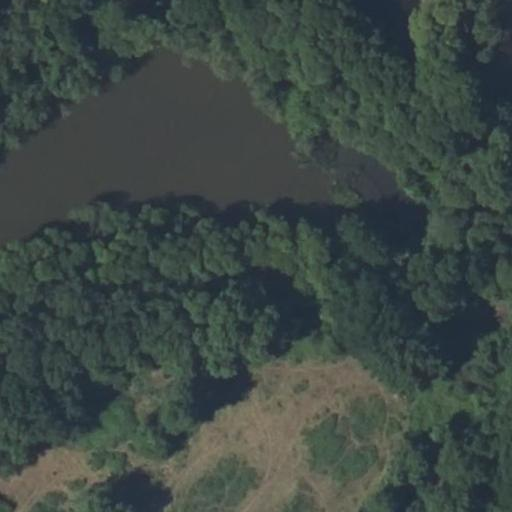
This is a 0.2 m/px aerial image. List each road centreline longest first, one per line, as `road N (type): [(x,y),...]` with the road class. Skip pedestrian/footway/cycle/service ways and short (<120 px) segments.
road 1 (track): [(511,300),(72,327),(0,344)]
road 2 (track): [(471,0),(480,219),(511,292)]
road 3 (track): [(398,511),(511,355)]
road 4 (track): [(116,0),(0,103)]
